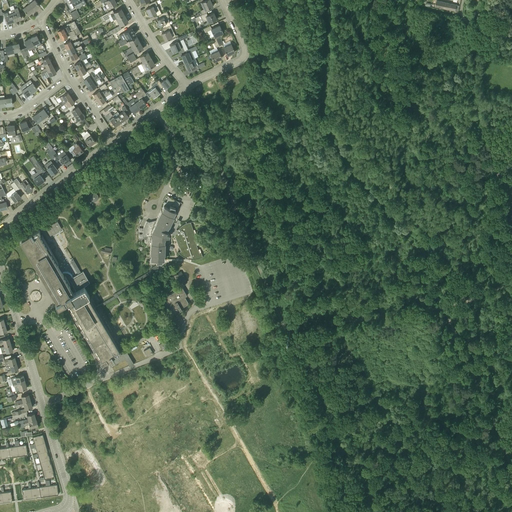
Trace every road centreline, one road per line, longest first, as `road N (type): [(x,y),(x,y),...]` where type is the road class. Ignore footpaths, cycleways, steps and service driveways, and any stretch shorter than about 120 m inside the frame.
road 1 (unclassified): [(64,509),(69,494),(0,262)]
road 2 (residential): [(0,226),(114,142)]
road 3 (residential): [(187,87),(243,56),(222,0)]
